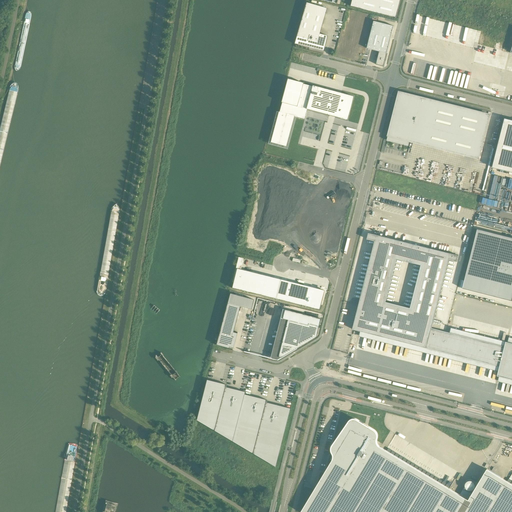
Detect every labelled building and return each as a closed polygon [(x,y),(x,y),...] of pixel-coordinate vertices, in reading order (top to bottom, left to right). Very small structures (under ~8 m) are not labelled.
[(351,0),(349,7),(396,18),(400,0),(351,0)] [(306,2),(294,44),(323,51),(327,36),(319,34),(327,8),(306,2)] [(346,10),(341,30),(352,33),(346,57),(360,60),(371,17),(346,10)] [(374,21),(367,49),(379,52),(376,65),(384,67),(394,26),(374,21)] [(278,112),(270,142),(286,147),(294,116),(304,119),(306,109),(347,120),(353,96),(312,85),(312,87),(303,84),(303,83),(287,79),(281,102),(282,103),(279,112),(278,112)] [(395,108),(387,141),(408,146),(414,125),(483,142),(489,115),(412,95),(399,92),(395,108)] [(511,120),(505,119),(492,167),(511,172),(511,120)] [(262,172),(244,238),(285,248),(291,223),(263,215),(268,199),(296,206),(302,182),(262,172)] [(297,224),(290,249),(320,256),(326,231),(297,224)] [(511,237),(477,229),(462,289),(511,301),(511,237)] [(409,243),(369,233),(367,239),(375,241),(353,329),(500,366),(497,376),(511,379),(511,343),(506,342),(505,347),(432,328),(449,260),(457,262),(458,256),(418,246),(416,252),(424,254),(410,308),(386,302),(400,248),(407,249),(409,243)] [(324,290),(236,268),(231,288),(319,310),(324,290)] [(227,303),(216,345),(229,348),(229,347),(233,348),(237,332),(237,333),(233,332),(240,306),(251,309),(254,300),(230,293),(227,303)] [(154,305),(151,309),(157,314),(161,310),(154,305)] [(275,346),(273,356),(281,358),(292,351),(297,349),(297,348),(316,337),(320,319),(284,310),(282,319),(287,320),(280,347),(275,346)] [(181,376),(161,352),(156,356),(176,380),(181,376)] [(227,385),(206,380),(196,420),(275,467),(290,408),(266,403),(267,400),(244,394),(245,392),(226,387),(227,385)] [(511,511),(511,484),(487,469),(472,494),(463,489),(460,495),(429,477),(375,444),(377,441),(377,439),(377,438),(377,437),(377,436),(377,435),(377,434),(377,433),(376,433),(376,432),(375,431),(374,430),(357,420),(356,419),(355,419),(354,419),(353,419),(352,419),(351,420),(350,421),(349,422),(333,446),(332,446),(332,447),(332,448),(332,450),(332,451),(332,452),(333,455),(335,456),(314,491),(301,511),(511,511)] [(115,511),(118,503),(105,500),(101,511),(115,511)]
